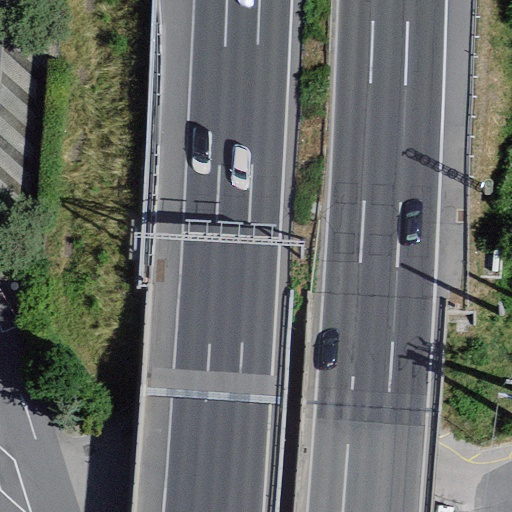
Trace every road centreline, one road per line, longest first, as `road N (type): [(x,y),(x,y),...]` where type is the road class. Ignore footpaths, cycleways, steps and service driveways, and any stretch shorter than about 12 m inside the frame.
road 1 (motorway): [(361,511),(392,0)]
road 2 (motorway): [(244,0),(214,511)]
